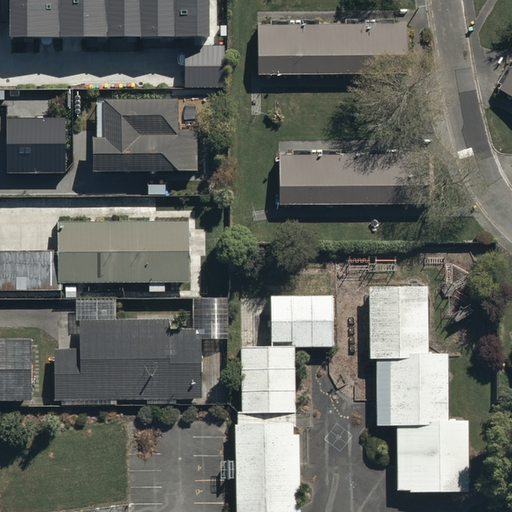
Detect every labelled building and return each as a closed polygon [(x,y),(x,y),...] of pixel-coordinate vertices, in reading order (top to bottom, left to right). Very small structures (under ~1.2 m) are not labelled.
[(208,0),(10,0),(11,40),(208,39),(208,0)] [(407,22),(257,24),(257,73),(408,72),(407,22)] [(224,48),(186,48),(186,88),(224,88),(224,48)] [(511,65),(499,89),(511,96),(511,65)] [(95,141),(95,173),(197,173),(196,133),(177,133),(177,102),(105,103),(105,141),(95,141)] [(65,121),(8,121),(8,174),(66,174),(65,121)] [(427,141),(278,141),(278,201),(427,201),(427,141)] [(187,218),(57,218),(57,278),(187,278),(187,218)] [(425,282),(366,283),(368,355),(375,355),(376,423),(397,423),(398,489),(467,488),(466,417),(448,417),(446,348),(427,348),(425,282)] [(332,292),(268,292),(269,344),(241,344),(241,408),(237,408),(237,420),(234,420),(234,511),(298,511),(298,430),(295,430),(294,409),(294,343),(332,343),(332,292)] [(53,345),(53,394),(201,394),(201,328),(170,328),(170,316),(79,317),(79,345),(53,345)] [(30,336),(0,335),(0,397),(29,397),(30,336)] [(108,440),(0,457),(0,511),(12,511),(117,495),(108,440)]
